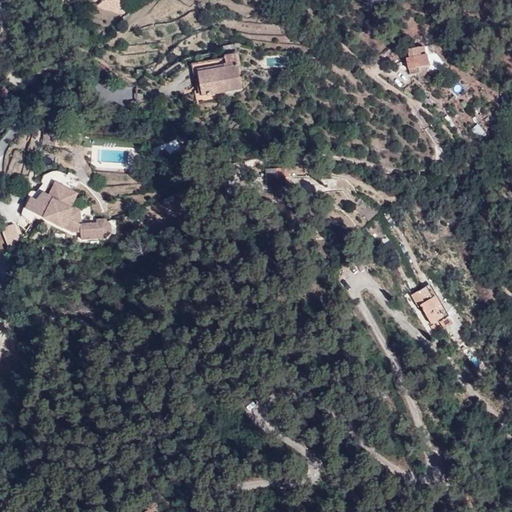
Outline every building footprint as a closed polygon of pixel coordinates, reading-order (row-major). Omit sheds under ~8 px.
[(104,0),(96,6),(106,10),(109,10),(122,14),(125,13),(125,8),(119,0),(104,0)] [(409,70),(410,70),(418,68),(429,65),(427,55),(426,55),(421,56),(420,48),(408,50),(409,58),(407,59),(409,70)] [(225,55),(225,57),(227,66),(198,72),(200,82),(202,95),(242,88),(236,53),(225,55)] [(227,66),(225,57),(192,63),(195,83),(200,82),(198,72),(227,66)] [(316,57),(297,57),(297,66),(316,66),(316,57)] [(57,133),(45,131),(43,143),(55,145),(57,133)] [(266,169),(267,183),(284,183),(283,169),(266,169)] [(30,199),(24,210),(60,229),(61,228),(70,233),(77,233),(77,232),(78,233),(79,240),(103,238),(108,233),(107,225),(102,220),(94,221),(94,225),(79,226),(78,211),(69,207),(75,195),(54,184),(47,196),(42,194),(35,202),(30,199)] [(7,243),(22,241),(19,224),(5,226),(7,243)] [(427,286),(412,295),(419,306),(421,305),(432,323),(438,318),(440,321),(448,316),(435,295),(433,297),(427,286)]
